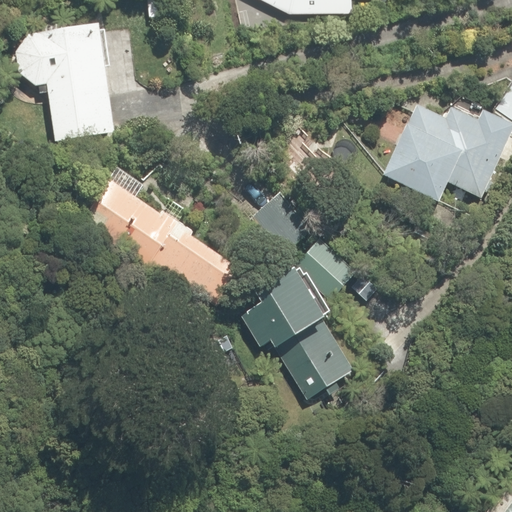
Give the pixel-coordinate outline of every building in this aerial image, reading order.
[(267,0),(290,12),(353,11),(352,0),(267,0)] [(116,136),(100,28),(30,38),(17,55),(20,76),(38,89),(48,87),(56,144),(116,136)] [(511,86),(497,109),(511,119),(511,86)] [(383,177),(440,204),(449,184),(482,200),(486,191),(488,193),(492,184),(490,182),(501,160),(511,164),(511,126),(484,113),(479,122),(452,109),(447,120),(417,106),(383,177)] [(178,279),(218,307),(242,271),(192,237),(194,233),(163,212),(161,215),(137,198),(145,187),(119,170),(83,223),(174,285),(178,279)] [(254,217),(278,256),(311,236),(283,193),(254,217)] [(271,343),(306,401),(326,390),(329,395),(338,390),(335,384),(354,372),(311,300),(321,290),(332,301),(356,273),(320,240),(293,269),(295,272),(256,296),(262,306),(242,318),(261,350),(271,343)] [(511,511),(511,479),(486,511),(511,511)]
